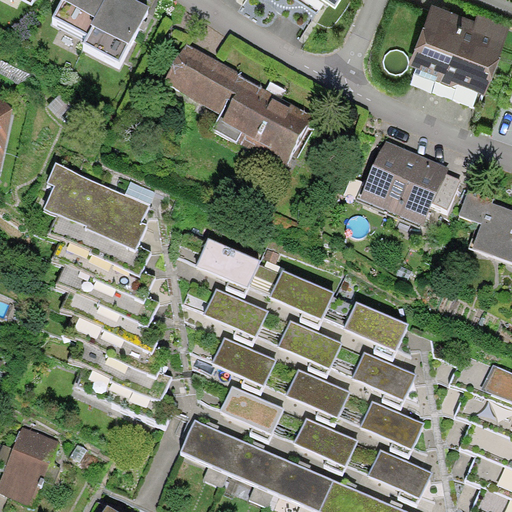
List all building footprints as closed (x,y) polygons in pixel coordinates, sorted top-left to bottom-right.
[(62,0),(50,24),(86,43),(108,0),(62,0)] [(124,0),(108,0),(86,43),(81,52),(120,71),(142,27),(150,13),(124,0)] [(298,0),(316,12),(323,0),(298,0)] [(474,15),(432,0),(411,59),(419,62),(416,70),(456,84),(458,77),(487,88),(511,23),(476,11),(474,15)] [(312,116),(188,46),(165,87),(219,117),(213,129),(282,168),(312,116)] [(2,95),(0,96),(0,175),(13,113),(2,95)] [(447,169),(387,143),(361,203),(422,229),(432,205),(447,211),(460,181),(445,174),(447,169)] [(150,206),(56,164),(47,183),(55,187),(45,210),(58,216),(50,234),(62,240),(52,261),(64,266),(55,286),(70,293),(60,314),(73,320),(65,338),(79,345),(70,363),(86,369),(76,391),(166,431),(177,407),(164,401),(174,379),(160,372),(168,354),(156,348),(165,328),(151,323),(160,304),(147,298),(155,278),(142,273),(151,252),(138,247),(145,232),(148,225),(143,224),(150,206)] [(494,201),(470,192),(460,219),(479,226),(471,248),(511,263),(511,212),(492,205),(494,201)] [(260,263),(209,241),(197,268),(229,282),(227,288),(246,297),(260,263)] [(334,296),(283,273),(271,300),(304,314),(300,321),(319,330),(334,296)] [(267,314),(217,292),(206,316),(239,330),(235,338),(253,345),(267,314)] [(408,327),(358,305),(345,332),(377,345),(374,352),(393,361),(408,327)] [(343,344),(292,323),(281,350),(313,363),(309,372),(328,380),(343,344)] [(275,363),(224,340),(213,365),(247,381),(244,387),(260,394),(275,363)] [(415,377),(365,355),(354,381),(385,395),(382,403),(400,411),(415,377)] [(511,511),(511,374),(465,355),(451,387),(468,394),(457,419),(472,425),(462,450),(477,457),(466,483),(482,489),(472,511),(511,511)] [(350,394),(299,371),(286,399),(319,413),(316,419),(334,428),(350,394)] [(284,410),(233,388),(221,414),(253,429),(250,436),(269,444),(284,410)] [(424,425),(375,403),(363,431),(395,445),(392,452),(409,459),(424,425)] [(358,442),(308,421),(296,448),(328,461),(325,470),(343,477),(358,442)] [(213,432),(194,424),(181,455),(312,511),(320,511),(333,484),(305,471),(259,452),(213,432)] [(58,443),(23,429),(14,450),(4,446),(0,454),(0,464),(6,467),(0,482),(0,494),(34,509),(44,484),(54,488),(61,470),(49,465),(58,443)] [(432,474),(380,452),(369,479),(401,493),(397,502),(417,510),(432,474)] [(350,491),(333,484),(320,511),(398,511),(396,511),(350,491)]
